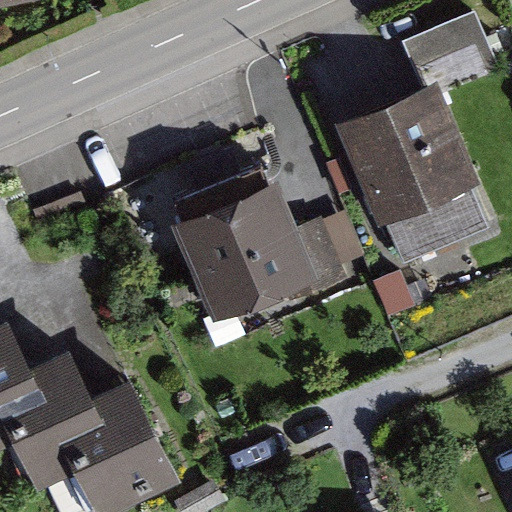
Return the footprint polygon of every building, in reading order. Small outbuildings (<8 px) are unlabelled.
[(0,0),(0,8),(43,0),(0,0)] [(492,22),(421,54),(436,84),(506,55),(492,22)] [(500,215),(436,84),(340,130),(403,261),(500,215)] [(266,178),(172,217),(211,311),(303,273),(310,289),(349,272),(327,220),(290,235),(266,178)] [(9,322),(0,325),(0,414),(42,396),(27,362),(9,322)] [(0,414),(0,440),(19,481),(66,460),(108,442),(83,390),(62,346),(27,362),(42,396),(0,414)] [(125,371),(83,390),(108,442),(66,460),(90,511),(96,511),(175,475),(125,371)]
